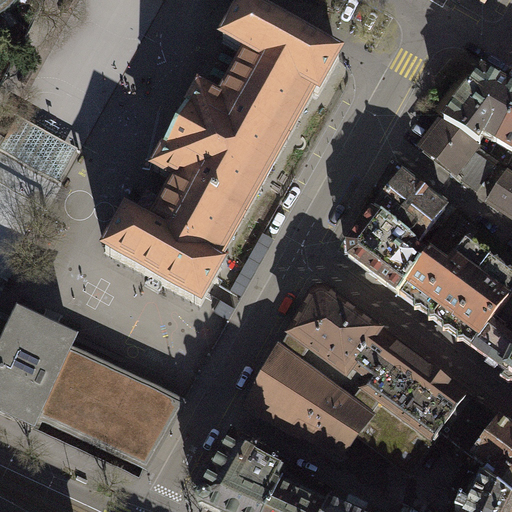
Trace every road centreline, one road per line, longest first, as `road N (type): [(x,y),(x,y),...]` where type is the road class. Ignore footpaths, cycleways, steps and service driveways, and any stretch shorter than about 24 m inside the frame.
road 1 (residential): [(154,511),(299,250)]
road 2 (residential): [(299,250),(435,19)]
road 3 (residential): [(511,401),(299,250)]
